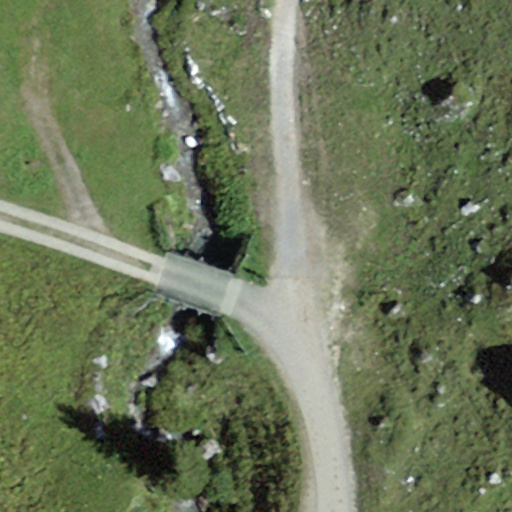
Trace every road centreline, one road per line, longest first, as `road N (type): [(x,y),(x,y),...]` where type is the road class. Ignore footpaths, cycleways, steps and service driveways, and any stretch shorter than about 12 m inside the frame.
road 1 (unclassified): [(0,205),(235,286),(301,321),(341,511)]
road 2 (track): [(293,0),(282,185),(301,321)]
road 3 (track): [(105,240),(45,67),(58,0)]
